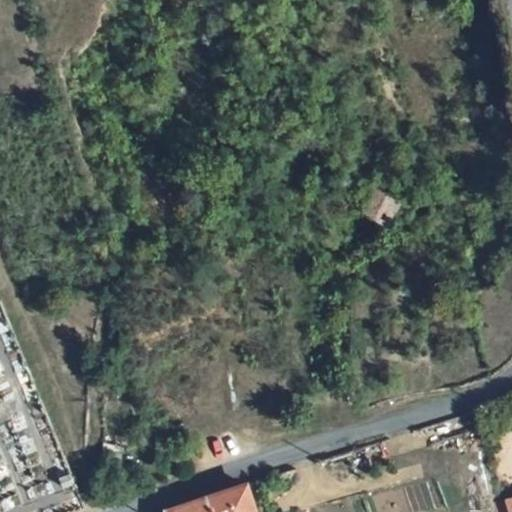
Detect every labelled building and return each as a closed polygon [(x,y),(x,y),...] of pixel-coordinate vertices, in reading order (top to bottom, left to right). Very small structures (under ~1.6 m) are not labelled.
[(385,217),(395,201),(389,198),(366,187),(352,212),(380,226),(385,217)] [(430,189),(410,191),(411,213),(430,214),(430,189)] [(395,201),(385,217),(411,213),(410,191),(389,198),(395,201)] [(243,511),(242,489),(173,511),(243,511)] [(493,503),(495,511),(504,511),(502,501),(493,503)]
